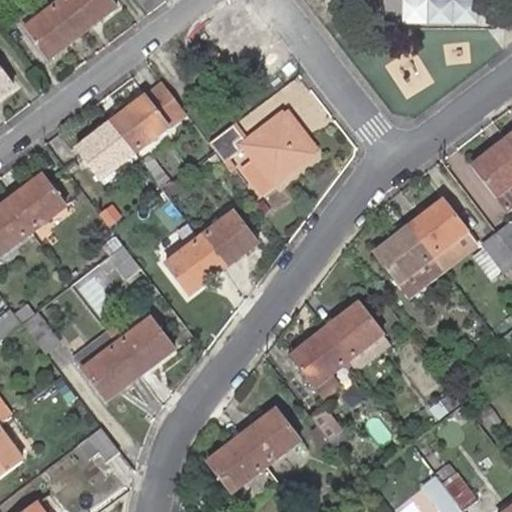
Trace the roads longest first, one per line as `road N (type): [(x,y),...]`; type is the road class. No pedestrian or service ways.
road 1 (residential): [(154,511),(158,478),(181,424),(373,174),(396,161)]
road 2 (residential): [(206,0),(0,149)]
road 3 (residential): [(270,0),(396,161)]
road 4 (residential): [(396,161),(511,74)]
